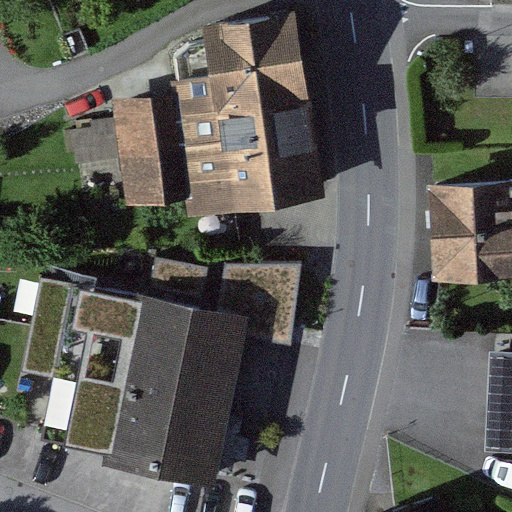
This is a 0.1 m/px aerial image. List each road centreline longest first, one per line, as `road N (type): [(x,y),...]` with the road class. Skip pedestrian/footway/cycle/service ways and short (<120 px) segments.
road 1 (tertiary): [(315,511),(368,263),(369,172),(353,25)]
road 2 (unknown): [(237,0),(44,91),(17,90),(0,70)]
road 3 (residential): [(353,25),(511,26)]
